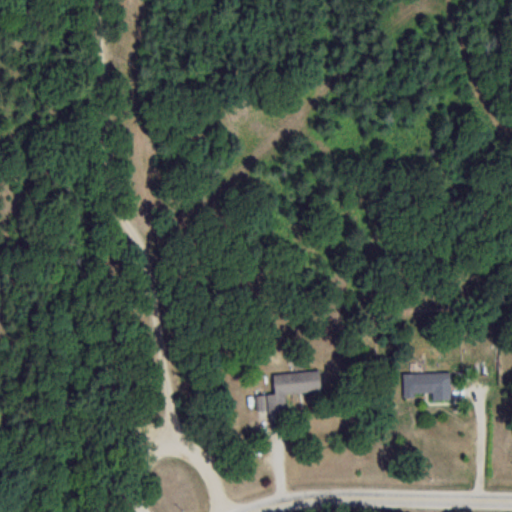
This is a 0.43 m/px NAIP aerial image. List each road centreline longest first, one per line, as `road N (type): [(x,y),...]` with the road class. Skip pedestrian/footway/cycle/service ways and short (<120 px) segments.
road 1 (residential): [(63,511),(67,0)]
road 2 (residential): [(511,498),(316,494),(246,511)]
road 3 (residential): [(223,511),(205,464),(177,447),(154,447),(136,470),(147,511)]
